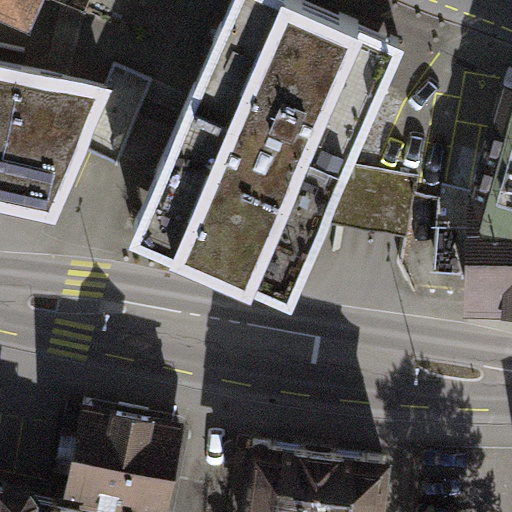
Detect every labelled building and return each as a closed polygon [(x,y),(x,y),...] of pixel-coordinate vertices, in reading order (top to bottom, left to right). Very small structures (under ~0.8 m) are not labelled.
[(394,49),(291,0),(224,0),(126,205),(283,280),(313,218),(340,161),(394,49)] [(115,84),(0,59),(0,204),(58,217),(115,84)] [(511,82),(496,75),(476,124),(447,209),(465,304),(511,303),(511,82)] [(415,176),(340,161),(313,218),(332,222),(363,228),(396,235),(415,176)] [(178,410),(72,395),(59,486),(165,501),(178,410)] [(375,511),(383,460),(266,442),(255,511),(375,511)] [(0,476),(0,511),(54,511),(60,491),(0,476)]
